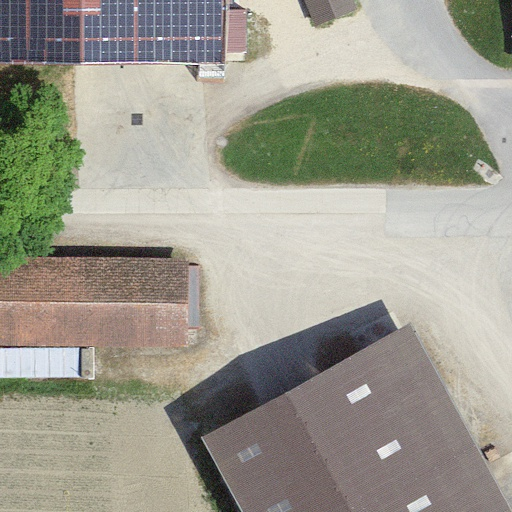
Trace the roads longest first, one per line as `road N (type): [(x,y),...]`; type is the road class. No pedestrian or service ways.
road 1 (track): [(0,206),(511,207)]
road 2 (unknown): [(511,108),(468,73),(419,0)]
